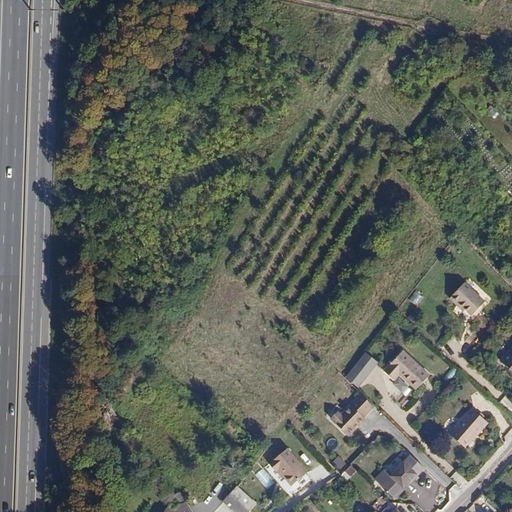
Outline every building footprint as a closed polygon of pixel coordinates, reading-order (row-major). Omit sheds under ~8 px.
[(486,112),(494,118),(499,113),(491,106),(486,112)] [(480,298),(459,280),(445,297),(460,308),(461,307),(468,313),(480,298)] [(415,291),(410,301),(418,305),(423,295),(415,291)] [(511,348),(502,359),(511,368),(511,348)] [(346,378),(360,388),(379,361),(365,351),(346,378)] [(414,391),(427,377),(402,352),(383,372),(392,381),(398,376),(414,391)] [(348,423),(347,422),(357,412),(356,410),(366,400),(353,388),(333,409),(331,408),(324,415),(341,431),(348,423)] [(486,422),(472,410),(450,434),(466,449),(474,440),(472,437),(486,422)] [(239,430),(229,423),(223,432),(233,438),(239,430)] [(295,487),(300,492),(310,483),(304,477),(308,474),(286,451),(269,467),(276,475),(278,473),(293,488),(295,487)] [(399,453),(387,468),(393,473),(405,457),(399,453)] [(339,455),(332,462),(340,469),(347,463),(339,455)] [(374,479),(393,498),(414,475),(417,476),(425,469),(410,455),(390,477),(383,470),(374,479)] [(237,485),(223,501),(235,511),(249,511),(257,503),(237,485)]
